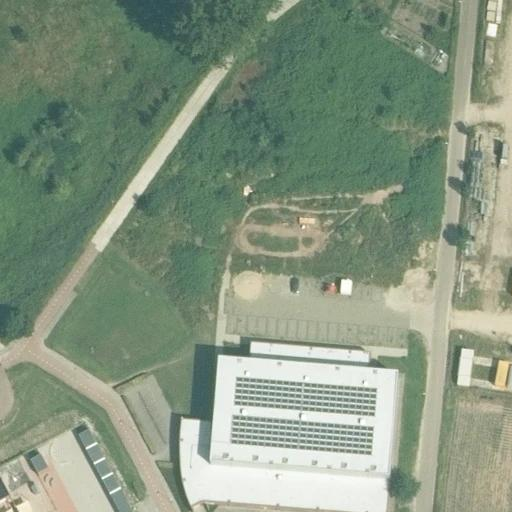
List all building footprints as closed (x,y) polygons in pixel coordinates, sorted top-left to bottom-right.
[(371,356),(251,347),(249,368),(220,365),(215,426),(183,424),(183,422),(182,422),(180,442),(181,470),(185,493),(191,511),(192,511),(193,511),(204,506),(278,511),(388,511),(399,380),(369,378),(371,356)] [(86,453),(97,447),(89,433),(81,437),(79,439),(86,453)] [(94,468),(105,463),(97,447),(86,453),(94,468)] [(38,477),(49,472),(41,458),(31,463),(38,477)] [(102,483),(113,477),(105,463),(94,468),(102,483)] [(110,498),(121,492),(113,477),(102,483),(110,498)] [(0,511),(0,505),(10,500),(0,480),(0,511)] [(121,492),(110,498),(117,511),(131,511),(129,508),(121,492)]
